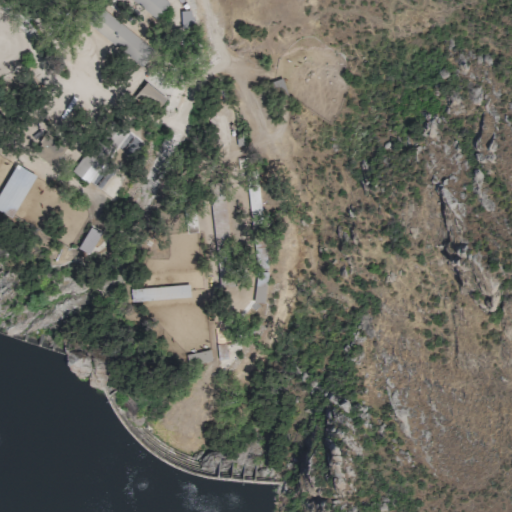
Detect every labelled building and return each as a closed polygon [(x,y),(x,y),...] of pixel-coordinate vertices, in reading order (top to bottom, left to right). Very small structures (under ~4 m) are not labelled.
[(168,3),(164,0),(133,0),(156,18),(168,3)] [(86,23),(141,66),(154,49),(99,7),(86,23)] [(192,26),(191,11),(180,11),(181,26),(192,26)] [(166,98),(146,81),(134,95),(154,112),(166,98)] [(0,210),(11,217),(35,175),(15,163),(0,189),(0,210)] [(249,218),(260,217),(258,182),(247,182),(249,218)] [(252,302),(263,304),(268,273),(257,272),(252,302)] [(129,290),(131,304),(190,297),(188,284),(129,290)]
